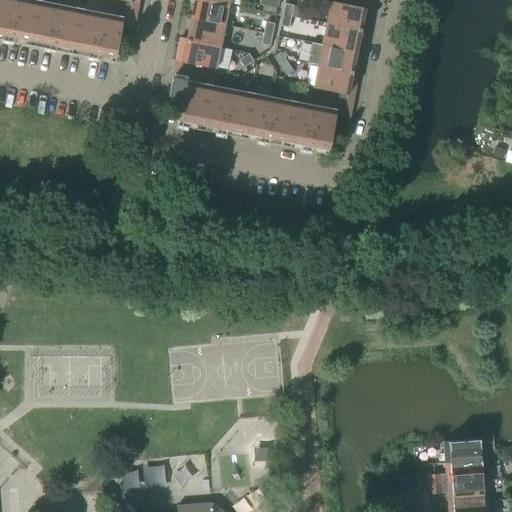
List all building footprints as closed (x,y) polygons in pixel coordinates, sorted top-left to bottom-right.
[(0,0),(0,32),(115,55),(121,24),(132,27),(137,2),(129,0),(125,0),(122,16),(41,0),(0,0)] [(224,24),(228,3),(214,0),(192,0),(189,17),(224,24)] [(330,0),(326,22),(360,28),(364,7),(330,0)] [(284,2),(281,13),(290,15),(292,4),(284,2)] [(287,26),(290,15),(281,13),(279,25),(287,26)] [(220,45),(224,24),(189,17),(185,38),(185,39),(220,45)] [(265,21),(263,32),(271,33),(273,23),(265,21)] [(356,50),(360,28),(326,22),(322,43),(356,50)] [(269,45),(271,33),(263,32),(261,43),(269,45)] [(215,68),(220,45),(185,39),(185,38),(179,37),(175,60),(188,62),(215,68)] [(351,71),(356,50),(322,43),(317,64),(351,71)] [(272,56),(278,65),(286,60),(279,51),(272,56)] [(238,59),(243,66),(252,60),(248,53),(238,59)] [(188,62),(175,60),(171,76),(167,95),(181,98),(177,118),(328,148),(334,115),(348,118),(352,95),(338,92),(337,95),(335,109),(186,79),(188,62)] [(292,70),(286,60),(278,65),(285,75),(292,70)] [(357,72),(351,71),(317,64),(313,87),(338,92),(352,95),(357,72)] [(443,441),(445,462),(486,459),(484,438),(443,441)] [(486,459),(445,462),(446,473),(440,474),(441,483),(446,483),(487,480),(486,459)] [(147,466),(148,483),(165,482),(164,465),(147,466)] [(427,475),(427,484),(441,483),(440,474),(427,475)] [(415,476),(401,476),(401,486),(415,485),(415,476)] [(446,483),(441,483),(442,492),(447,492),(448,503),(489,500),(487,480),(446,483)] [(442,492),(441,483),(427,484),(428,493),(442,492)] [(489,511),(489,500),(448,503),(448,511),(489,511)] [(212,511),(212,502),(177,505),(177,511),(212,511)]
